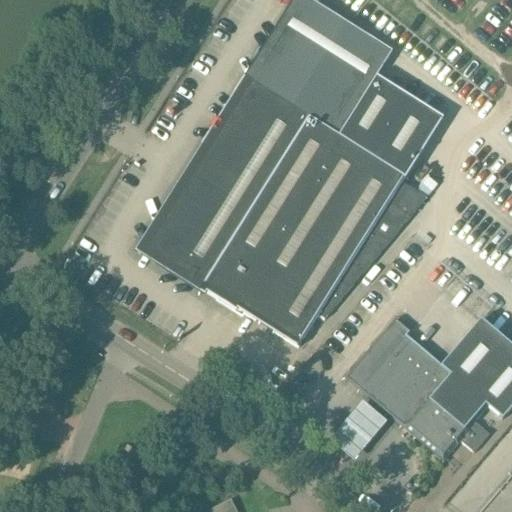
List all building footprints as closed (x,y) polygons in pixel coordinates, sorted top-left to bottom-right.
[(299,1),(248,82),(224,121),(231,125),(212,155),(205,150),(145,245),(165,258),(160,266),(235,313),(237,310),(298,349),(318,319),(324,323),(427,201),(403,185),(443,121),(377,79),(390,58),(299,1)] [(399,418),(407,425),(404,428),(417,439),(418,437),(442,457),(457,441),(474,455),(489,437),(474,424),(487,409),(502,421),(511,409),(511,349),(480,323),(441,369),(399,418)] [(395,414),(399,418),(441,369),(405,339),(407,337),(393,325),(348,379),(393,417),(395,414)] [(344,427),(328,446),(353,466),(367,448),(383,430),(358,409),(344,427)] [(151,421),(141,437),(161,449),(170,455),(180,439),(151,421)] [(210,511),(235,511),(230,501),(210,511)]
